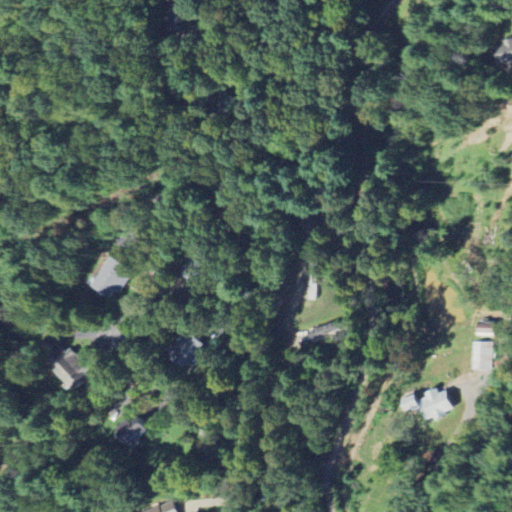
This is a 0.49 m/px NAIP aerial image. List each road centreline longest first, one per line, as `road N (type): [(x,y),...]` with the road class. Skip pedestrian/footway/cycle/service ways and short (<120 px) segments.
road 1 (residential): [(218,511),(243,443),(256,267),(235,215),(147,125),(107,0)]
road 2 (residential): [(330,511),(326,478),(370,316),(360,197),(368,47),(393,0)]
road 3 (residential): [(192,169),(162,206),(149,276),(104,331)]
